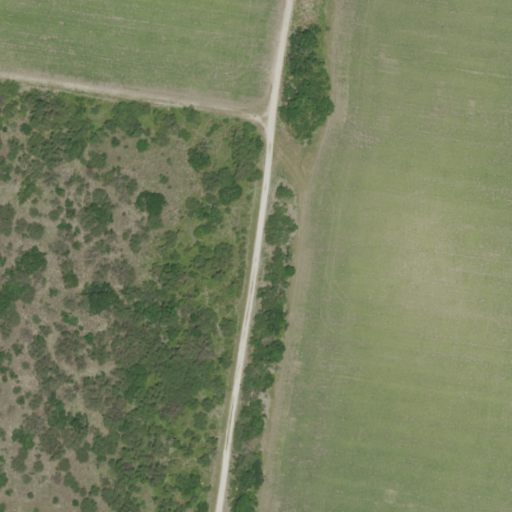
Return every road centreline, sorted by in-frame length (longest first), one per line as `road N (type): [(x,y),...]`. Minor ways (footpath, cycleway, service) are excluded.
road 1 (residential): [(210,511),(271,0)]
road 2 (residential): [(0,78),(255,112)]
